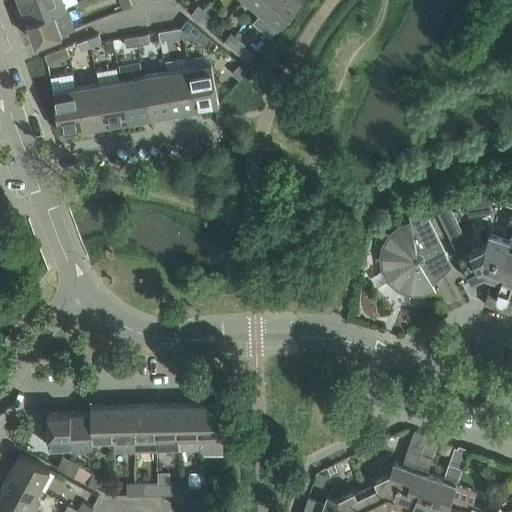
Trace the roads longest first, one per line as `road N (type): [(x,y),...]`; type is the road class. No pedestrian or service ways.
road 1 (unclassified): [(383,354),(318,335),(144,339),(108,321),(79,288)]
road 2 (unclassified): [(79,288),(0,85)]
road 3 (residential): [(215,382),(36,386),(11,372)]
road 4 (unclassified): [(511,445),(388,407),(383,354)]
